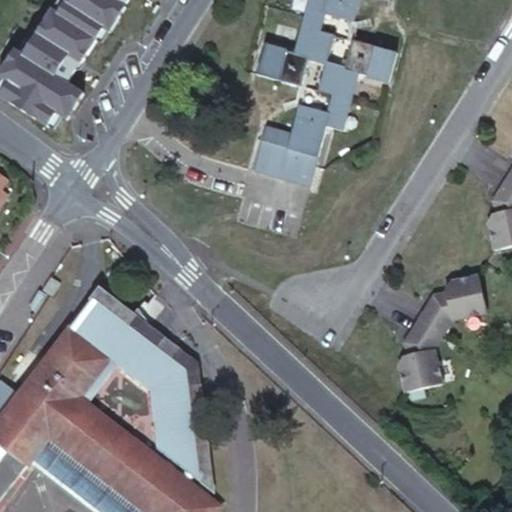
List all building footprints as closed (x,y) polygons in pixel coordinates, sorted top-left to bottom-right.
[(15,49),(0,72),(0,78),(9,84),(1,97),(47,128),(56,114),(67,120),(82,96),(56,79),(58,76),(66,82),(72,81),(76,74),(73,69),(77,63),(81,65),(103,30),(109,33),(124,9),(112,1),(113,0),(118,0),(122,2),(129,1),(130,0),(57,0),(65,5),(58,14),(51,11),(38,32),(33,29),(19,51),(15,49)] [(265,128),(253,171),(308,186),(325,126),(340,130),(357,72),(388,80),(395,53),(348,39),(359,0),(311,0),(297,53),(266,44),(257,75),(304,88),(291,135),(265,128)] [(484,223),(491,253),(511,248),(511,182),(506,178),(497,191),(500,194),(494,203),(496,214),(490,216),(484,223)] [(47,282),(42,291),(52,295),(61,283),(52,275),(47,282)] [(424,308),(416,321),(440,336),(449,321),(483,315),(475,276),(449,280),(444,289),(445,296),(433,299),(428,308),(424,308)] [(76,320),(70,328),(110,359),(79,398),(87,404),(116,365),(148,390),(157,451),(182,471),(179,475),(187,481),(190,476),(209,491),(195,365),(145,327),(147,325),(134,315),(132,317),(98,292),(76,320)] [(402,393),(407,392),(421,389),(440,385),(433,350),(440,336),(416,321),(408,334),(410,337),(405,344),(408,356),(400,358),(396,365),(402,393)] [(0,443),(29,466),(31,463),(51,437),(148,511),(213,511),(218,505),(187,481),(179,475),(141,447),(87,404),(79,398),(110,359),(70,328),(37,370),(0,419),(0,443)] [(425,403),(421,389),(407,392),(410,406),(425,403)] [(31,463),(92,511),(148,511),(51,437),(31,463)]
